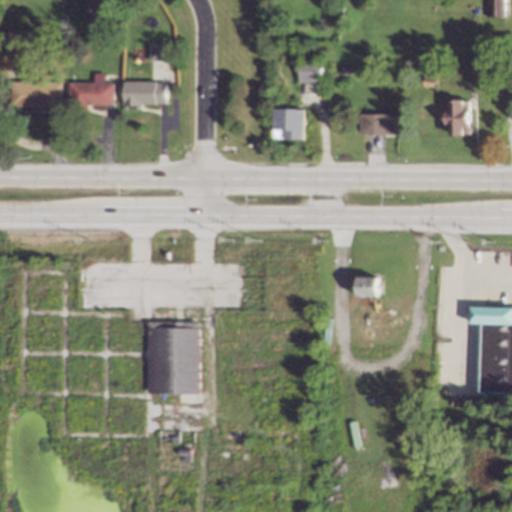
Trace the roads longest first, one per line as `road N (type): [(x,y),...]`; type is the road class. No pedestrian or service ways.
road 1 (secondary): [(0,219),(511,222)]
road 2 (secondary): [(511,178),(208,177)]
road 3 (secondary): [(208,177),(0,175)]
road 4 (residential): [(208,177),(202,0)]
